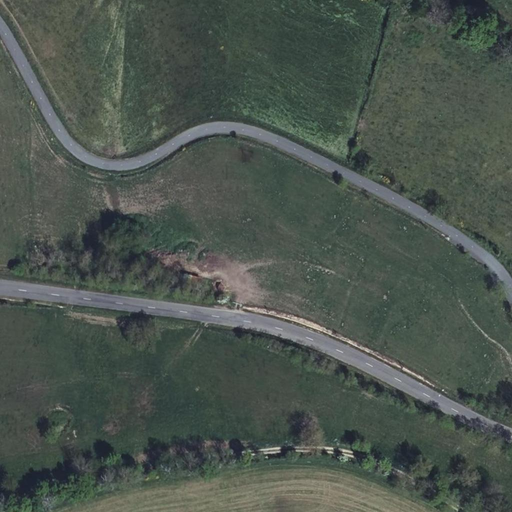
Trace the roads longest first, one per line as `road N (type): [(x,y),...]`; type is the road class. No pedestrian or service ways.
road 1 (residential): [(511,288),(485,257),(401,204),(235,128),(187,136),(129,165),(101,163),(69,145),(0,23)]
road 2 (tertiary): [(0,295),(165,309),(285,338),(511,438)]
